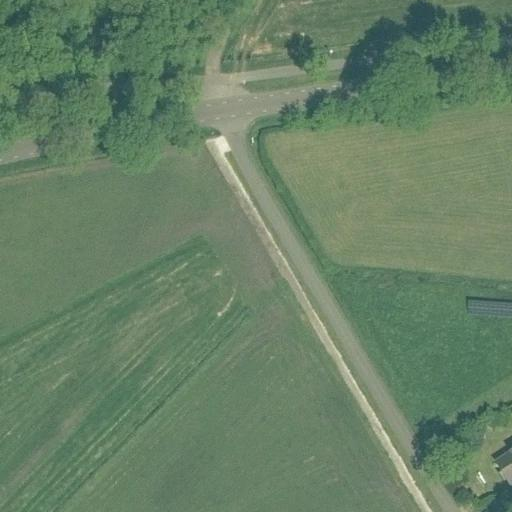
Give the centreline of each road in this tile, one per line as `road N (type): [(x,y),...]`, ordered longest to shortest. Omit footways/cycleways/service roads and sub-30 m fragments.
road 1 (tertiary): [(0,157),(218,114),(511,74)]
road 2 (track): [(420,511),(214,150),(233,139)]
